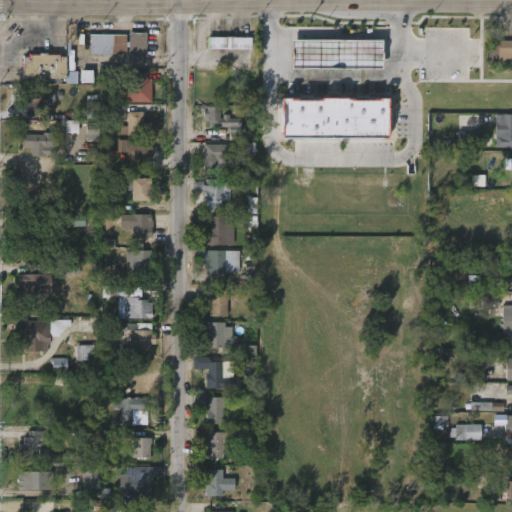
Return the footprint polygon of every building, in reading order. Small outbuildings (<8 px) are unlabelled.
[(144,32),(144,57),(127,57),(127,47),(124,47),(124,53),(87,53),(87,34),(124,34),(124,41),(127,41),(127,32),(144,32)] [(250,49),(210,49),(210,37),(252,37),(252,49),(250,49)] [(290,68),(381,70),(381,41),(291,40),(290,68)] [(511,41),(511,63),(501,63),(501,53),(490,53),(490,41),(511,41)] [(58,53),(58,56),(62,56),(62,71),(75,71),(75,84),(26,83),(26,78),(21,78),(21,57),(26,57),(26,53),(58,53)] [(147,79),(149,79),(149,84),(154,84),(152,102),(123,102),(123,84),(131,84),(131,72),(147,72),(147,79)] [(52,90),(52,107),(24,106),(24,89),(52,90)] [(281,137),(388,139),(389,100),(282,98),(281,137)] [(99,119),(98,102),(85,103),(86,120),(99,119)] [(220,106),(220,118),(242,118),(242,127),(210,128),(210,121),(208,121),(208,117),(204,117),(204,110),(207,110),(207,106),(220,106)] [(144,112),(144,123),(152,123),(152,133),(144,133),(144,135),(120,135),(120,126),(128,126),(128,112),(144,112)] [(511,146),(494,146),(494,114),(511,114),(511,146)] [(77,133),(77,122),(65,123),(66,133),(77,133)] [(86,141),(98,141),(98,130),(85,131),(86,141)] [(477,147),(456,147),(456,131),(477,131),(477,147)] [(51,133),(51,156),(36,156),(36,144),(26,144),(26,146),(21,146),(21,136),(25,136),(26,134),(43,135),(43,133),(51,133)] [(152,140),(152,146),(153,146),(152,159),(129,159),(129,152),(125,152),(125,140),(152,140)] [(226,144),(225,157),(212,156),(212,165),(223,165),(223,174),(201,173),(202,144),(226,144)] [(149,201),(130,200),(130,177),(149,178),(149,201)] [(249,179),(249,190),(230,190),(230,201),(206,201),(206,197),(204,197),(204,190),(193,190),(193,182),(204,182),(204,185),(206,185),(207,179),(249,179)] [(122,200),(107,199),(106,209),(121,211),(122,200)] [(152,228),(152,238),(132,237),(132,228),(125,228),(126,215),(153,214),(152,228)] [(84,217),(67,216),(67,227),(84,227),(84,217)] [(230,217),(229,230),(225,230),(224,246),(203,246),(203,235),(206,235),(206,230),(208,230),(208,226),(207,226),(207,216),(230,217)] [(48,227),(48,242),(50,242),(51,251),(24,251),(24,238),(26,238),(26,227),(48,227)] [(207,250),(239,251),(239,273),(206,273),(206,265),(204,265),(204,259),(192,259),(192,250),(207,250)] [(154,275),(127,275),(127,251),(154,251),(154,275)] [(49,274),(49,281),(54,280),(54,292),(16,294),(16,274),(26,274),(26,264),(53,264),(53,274),(49,274)] [(131,285),(131,286),(141,286),(142,300),(148,300),(148,303),(152,303),(152,319),(118,319),(118,297),(102,298),(102,286),(131,285)] [(227,291),(227,317),(210,317),(210,307),(206,307),(206,291),(227,291)] [(498,307),(498,296),(481,297),(481,307),(498,307)] [(511,337),(506,337),(506,328),(502,328),(502,311),(506,311),(506,306),(511,306),(511,298),(511,337)] [(48,336),(47,342),(45,341),(45,351),(22,350),(22,341),(28,341),(28,338),(23,338),(23,321),(68,320),(68,327),(62,327),(61,334),(57,334),(57,336),(48,336)] [(93,320),(92,341),(89,341),(89,344),(96,345),(96,371),(73,371),(73,344),(81,345),(81,341),(80,341),(81,320),(93,320)] [(127,322),(127,324),(152,323),(152,335),(155,335),(155,344),(152,344),(152,351),(143,351),(143,354),(130,354),(130,333),(134,333),(134,331),(122,332),(122,340),(109,340),(109,330),(115,330),(115,322),(127,322)] [(225,322),(225,327),(230,327),(230,336),(239,337),(239,346),(234,346),(234,348),(207,348),(207,342),(202,342),(202,334),(206,334),(206,322),(225,322)] [(66,372),(66,358),(51,358),(52,373),(66,372)] [(220,361),(220,378),(238,378),(238,388),(203,389),(203,373),(206,373),(206,361),(220,361)] [(228,397),(228,403),(225,403),(225,410),(221,409),(220,424),(203,424),(206,397),(228,397)] [(147,398),(147,412),(135,412),(134,425),(120,425),(121,408),(115,408),(115,398),(147,398)] [(503,403),(472,403),(472,411),(502,412),(503,403)] [(511,416),(511,435),(511,445),(502,445),(502,416),(511,416)] [(482,440),(456,440),(456,425),(482,425),(482,440)] [(44,430),(43,439),(48,439),(48,457),(23,457),(23,449),(18,449),(18,443),(23,444),(23,436),(28,436),(28,430),(44,430)] [(222,459),(205,459),(205,444),(207,444),(207,432),(236,432),(236,444),(225,444),(225,445),(222,445),(222,459)] [(150,457),(133,456),(133,439),(151,439),(150,457)] [(511,446),(511,466),(502,466),(502,448),(510,448),(510,446),(511,446)] [(82,489),(98,489),(98,463),(81,463),(82,489)] [(151,496),(126,496),(127,466),(163,466),(163,476),(153,476),(152,484),(151,484),(151,496)] [(221,470),(221,479),(233,479),(233,492),(221,491),(221,498),(203,498),(203,482),(206,482),(206,470),(221,470)] [(39,479),(39,489),(23,488),(23,481),(19,481),(19,477),(22,477),(22,471),(42,471),(42,479),(39,479)] [(511,499),(501,499),(501,481),(511,481),(511,499)]
